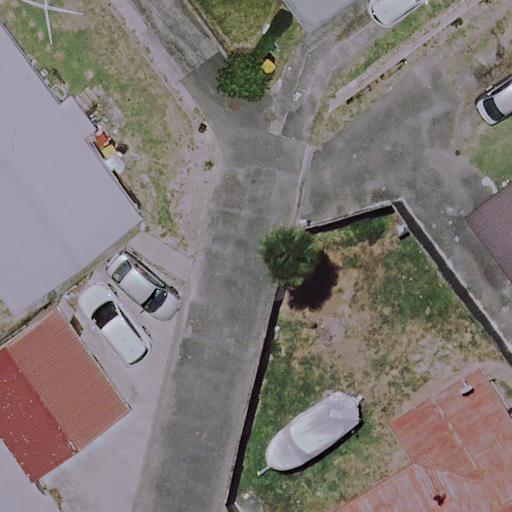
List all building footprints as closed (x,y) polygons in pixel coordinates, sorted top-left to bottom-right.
[(304,0),(318,16),(337,0),(304,0)] [(138,212),(0,9),(0,264),(20,293),(138,212)] [(511,194),(468,227),(511,286),(511,194)] [(130,404),(61,299),(0,338),(0,416),(34,468),(130,404)] [(511,511),(511,413),(490,377),(429,413),(398,432),(415,461),(331,511),(511,511)]
